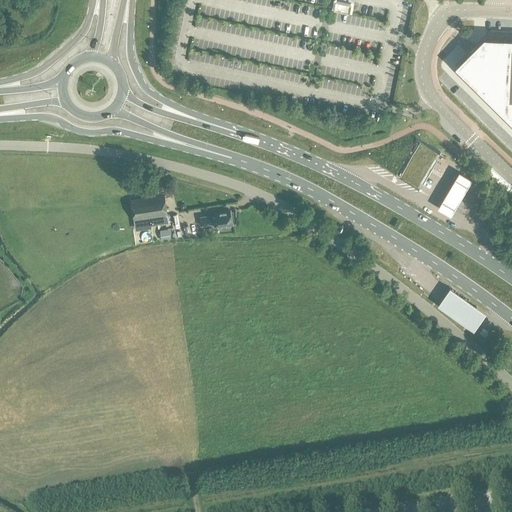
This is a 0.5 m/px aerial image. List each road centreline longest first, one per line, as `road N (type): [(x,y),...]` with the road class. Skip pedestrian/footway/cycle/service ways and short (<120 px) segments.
road 1 (unclassified): [(511,387),(418,302),(299,215),(242,187),(152,160)]
road 2 (primary): [(232,158),(316,192),(511,319)]
road 3 (primary): [(511,278),(354,183),(245,135)]
road 4 (primary): [(0,118),(42,116),(82,132),(127,133),(232,158)]
road 5 (primary): [(245,135),(144,87),(130,51),(128,0)]
road 6 (unclassified): [(0,144),(152,160)]
road 7 (primary): [(93,0),(74,42),(37,71),(0,82)]
road 8 (primary): [(109,113),(232,158)]
road 9 (primary): [(245,135),(160,112),(123,92)]
